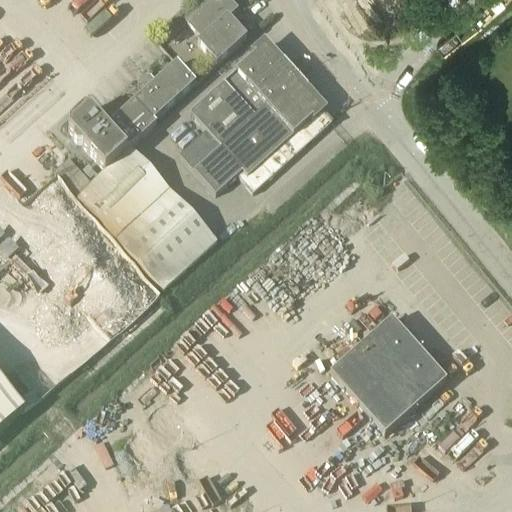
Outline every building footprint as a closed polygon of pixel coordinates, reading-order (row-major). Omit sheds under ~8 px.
[(197,47),(216,68),(241,44),(222,23),(236,10),(227,0),(210,0),(184,24),(201,43),(197,47)] [(320,115),(294,86),(263,51),(189,116),(206,136),(179,159),(214,199),(236,180),(252,197),(330,128),(319,116),(320,115)] [(104,174),(129,151),(155,128),(152,125),(194,87),(176,67),(133,105),(104,131),(89,114),(82,114),(67,127),(67,134),(104,174)] [(75,200),(118,247),(161,295),(215,246),(129,151),(104,174),(75,200)] [(313,340),(353,303),(335,283),(295,321),(313,340)] [(384,440),(445,385),(390,323),(329,379),(384,440)] [(0,388),(0,434),(23,414),(0,388)] [(161,408),(150,418),(169,439),(179,430),(161,408)] [(137,439),(128,447),(142,463),(151,455),(137,439)]
